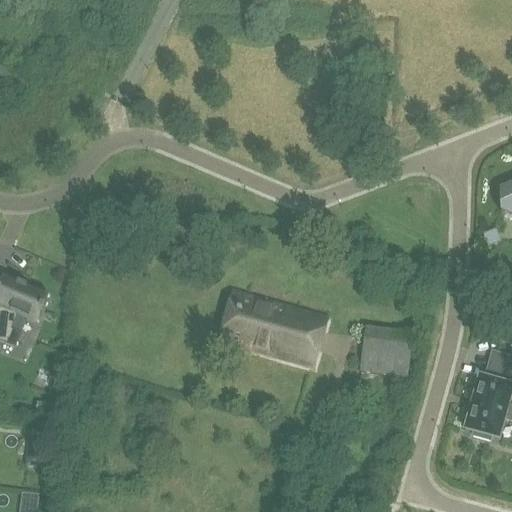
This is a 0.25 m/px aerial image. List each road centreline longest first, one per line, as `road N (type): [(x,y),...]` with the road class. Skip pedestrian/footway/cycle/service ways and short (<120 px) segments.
road 1 (residential): [(460,511),(431,504),(420,494),(419,475),(461,260),(450,152)]
road 2 (residential): [(118,142),(152,140),(254,183),(322,195),(450,152)]
road 3 (residential): [(118,142),(115,111),(174,0)]
road 4 (residential): [(0,203),(45,201),(118,142)]
